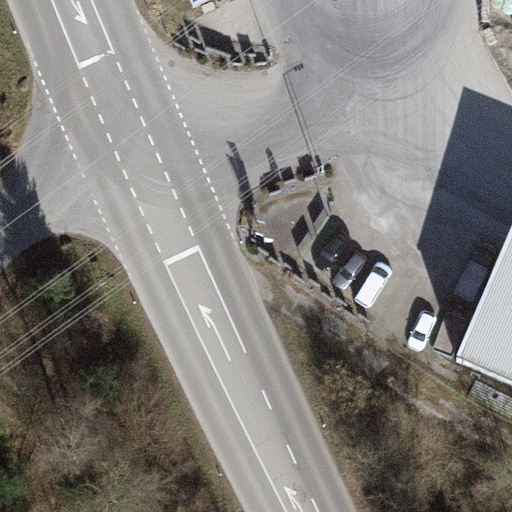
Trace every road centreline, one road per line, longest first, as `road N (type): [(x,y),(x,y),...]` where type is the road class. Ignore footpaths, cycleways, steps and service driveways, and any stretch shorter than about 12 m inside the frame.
road 1 (tertiary): [(292,511),(65,0)]
road 2 (track): [(178,255),(511,428)]
